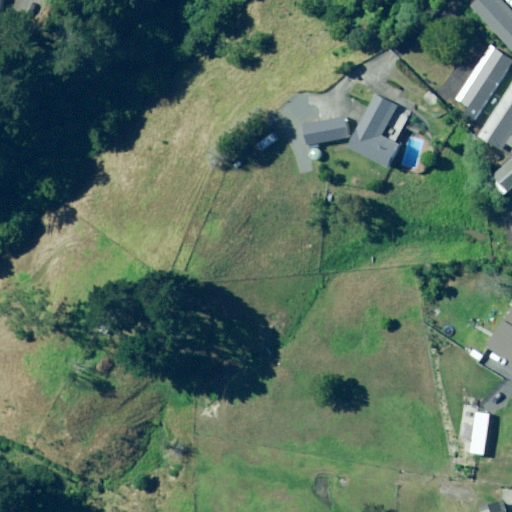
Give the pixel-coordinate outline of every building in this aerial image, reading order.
[(511,9),(503,0),(474,0),(470,5),(511,51),(511,9)] [(472,120),(473,118),(511,60),(490,45),(455,98),(460,101),(467,106),(465,108),(461,114),(469,119),(472,120)] [(501,151),(511,133),(511,81),(502,97),(491,115),(485,125),(478,136),(501,151)] [(445,91),(441,87),(436,92),(440,96),(445,91)] [(424,96),(432,104),(438,98),(428,89),(423,95),(424,96)] [(381,134),(389,118),(397,105),(376,93),(347,146),(384,167),(387,163),(398,144),(381,134)] [(306,145),(350,136),(346,115),(312,122),(313,127),(304,129),(306,145)] [(511,186),(511,158),(493,174),(490,172),(489,170),(482,183),(496,200),(511,186)] [(407,193),(415,181),(407,176),(397,192),(407,193)] [(511,307),(511,308),(504,320),(502,319),(485,346),(511,362),(511,307)] [(480,342),(462,337),(459,347),(477,352),(480,342)] [(479,507),(480,511),(506,511),(503,500),(479,507)]
